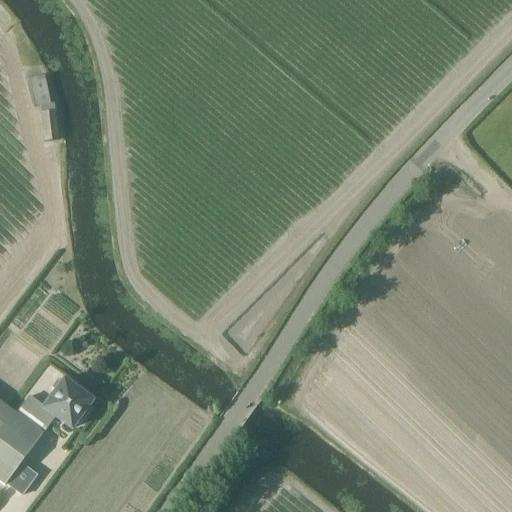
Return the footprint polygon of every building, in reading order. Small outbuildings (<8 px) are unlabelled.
[(46,142),(60,139),(55,110),(57,109),(56,101),(50,102),(45,76),(29,78),(35,108),(39,108),(46,142)] [(45,395),(62,372),(50,363),(33,385),(45,395)] [(29,398),(16,416),(39,433),(52,416),(71,430),(77,422),(81,426),(92,410),(88,407),(94,398),(66,378),(64,381),(59,378),(54,386),(58,389),(43,408),(29,398)] [(6,485),(22,464),(43,435),(39,433),(16,416),(0,404),(0,482),(5,486),(6,485)] [(22,464),(6,485),(23,497),(38,476),(22,464)]
